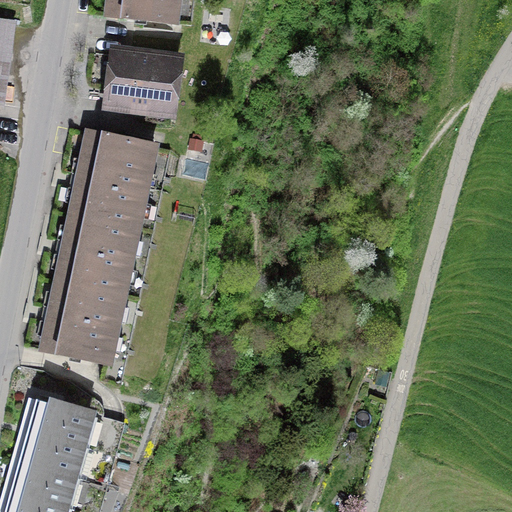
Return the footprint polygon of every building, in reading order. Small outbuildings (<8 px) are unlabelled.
[(196,0),(114,0),(113,13),(194,21),(196,0)] [(24,22),(0,18),(0,109),(11,111),(24,22)] [(197,54),(120,45),(113,107),(190,117),(197,54)] [(76,203),(153,218),(168,142),(91,128),(76,203)] [(76,203),(63,273),(140,288),(153,218),(76,203)] [(140,288),(63,273),(49,346),(126,360),(140,288)] [(27,395),(18,426),(116,454),(125,423),(27,395)] [(106,486),(116,454),(18,426),(9,458),(106,486)] [(98,511),(106,486),(9,458),(0,488),(83,511),(98,511)] [(0,511),(83,511),(0,488),(0,511)]
